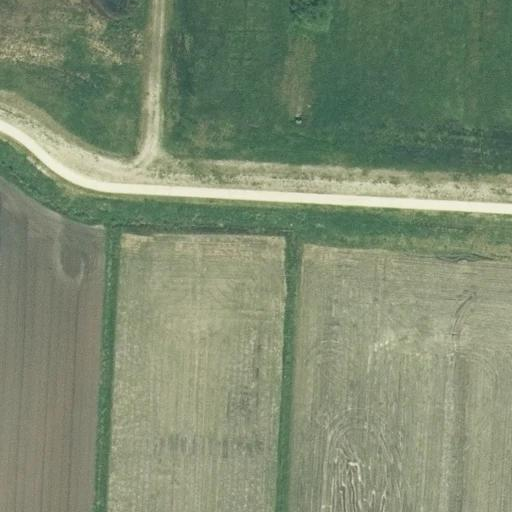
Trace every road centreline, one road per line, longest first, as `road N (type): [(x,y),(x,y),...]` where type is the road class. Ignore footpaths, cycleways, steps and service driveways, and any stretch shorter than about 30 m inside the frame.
road 1 (track): [(144,191),(145,175),(511,192)]
road 2 (track): [(0,108),(23,113),(98,165),(145,175),(156,0)]
